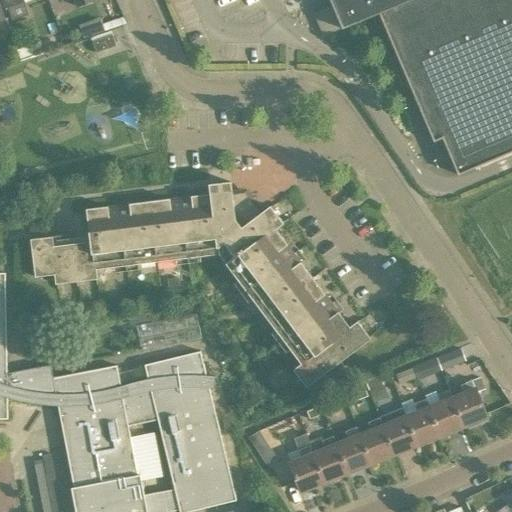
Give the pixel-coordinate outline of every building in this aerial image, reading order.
[(0,0),(5,11),(8,10),(12,20),(29,15),(23,0),(0,0)] [(73,0),(76,9),(96,1),(95,0),(73,0)] [(511,0),(330,0),(342,29),(379,13),(434,142),(442,138),(458,175),(511,152),(511,0)] [(112,34),(92,42),(96,53),(116,46),(112,34)] [(234,258),(226,264),(301,364),(293,370),(307,387),(371,339),(357,321),(350,327),(276,230),(284,224),(270,206),(263,211),(247,189),(232,190),(231,182),(209,185),(210,194),(86,209),(90,242),(54,246),(53,237),(30,240),(35,278),(54,275),(56,285),(98,279),(97,270),(220,255),(219,248),(224,244),(234,258)] [(55,237),(55,243),(88,241),(88,235),(55,237)] [(7,399),(16,401),(13,387),(7,386),(5,274),(0,273),(0,419),(8,420),(7,399)] [(139,323),(143,348),(204,339),(200,313),(139,323)] [(436,358),(441,371),(466,361),(461,348),(436,358)] [(13,387),(16,401),(23,403),(30,404),(37,405),(44,406),(51,406),(58,407),(74,488),(71,489),(75,511),(163,511),(159,492),(144,495),(128,426),(158,420),(179,511),(183,511),(236,500),(209,389),(213,389),(214,376),(210,376),(206,375),(200,351),(144,365),(148,378),(135,382),(120,386),(116,366),(52,379),(55,394),(49,394),(37,392),(31,391),(25,390),(19,389),(13,387)] [(436,358),(424,362),(430,376),(441,371),(436,358)] [(395,374),(399,384),(417,377),(413,367),(395,374)] [(379,375),(364,381),(369,392),(384,386),(379,375)] [(449,390),(448,390),(463,427),(487,417),(477,392),(485,389),(480,377),(460,385),(463,393),(452,398),(449,390)] [(448,390),(425,399),(440,436),(463,427),(448,390)] [(326,402),(330,413),(346,406),(341,395),(326,402)] [(402,408),(402,409),(416,446),(440,436),(425,399),(414,403),(417,412),(406,416),(402,408)] [(402,409),(378,418),(393,455),(416,446),(402,409)] [(356,427),(355,427),(370,464),(393,455),(378,418),(368,422),(371,430),(360,435),(356,427)] [(333,436),(332,437),(346,474),(370,464),(355,427),(345,431),(348,439),(336,444),(333,436)] [(259,430),(248,437),(252,442),(262,436),(259,430)] [(323,483),(304,434),(294,439),(301,458),(288,463),(300,492),(323,483)] [(306,434),(304,434),(323,483),(346,474),(332,437),(321,441),(324,449),(313,453),(306,434)] [(65,511),(55,457),(36,460),(45,511),(65,511)]
